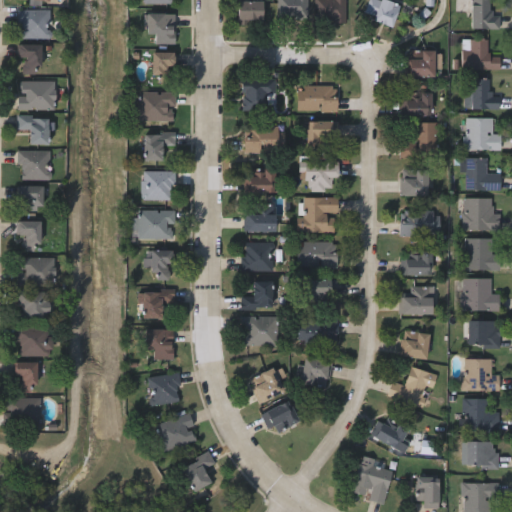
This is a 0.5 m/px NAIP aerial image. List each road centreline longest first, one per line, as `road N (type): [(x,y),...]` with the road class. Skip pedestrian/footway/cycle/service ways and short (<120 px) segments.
road 1 (residential): [(277,511),(352,419),(372,367),(368,80),(356,56),(343,52),(207,53)]
road 2 (residential): [(207,0),(211,358),(219,400),(273,484)]
